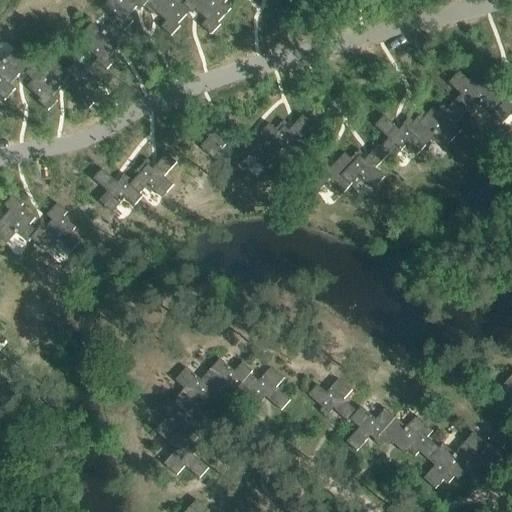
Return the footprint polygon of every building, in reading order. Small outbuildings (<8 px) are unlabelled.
[(115,19),(113,21),(123,31),(123,30),(132,21),(127,16),(136,5),(140,8),(142,5),(146,0),(107,0),(101,6),(115,19)] [(177,23),(189,10),(182,3),(185,0),(146,0),(142,5),(152,14),(155,11),(165,20),(160,26),(170,35),(180,25),(177,23)] [(224,2),(225,0),(185,0),(182,3),(189,10),(192,13),(195,10),(205,19),(201,24),(211,34),(220,24),(217,21),(230,8),(224,2)] [(131,37),(123,30),(123,31),(113,21),(103,32),(91,22),(82,32),(90,39),(84,45),(97,58),(95,60),(105,69),(106,69),(114,59),(109,55),(119,44),(122,47),(131,37)] [(22,76),(25,73),(24,72),(31,65),(14,49),(3,61),(0,57),(0,96),(3,100),(15,88),(9,83),(19,73),(22,76)] [(114,76),(106,69),(105,69),(95,60),(85,71),(74,61),(65,70),(64,71),(72,78),(66,84),(67,85),(80,97),(77,99),(87,108),(97,98),(91,93),(101,83),(104,86),(114,76)] [(24,72),(25,73),(32,79),(26,86),(39,98),(37,101),(47,110),(56,100),(51,95),(61,85),(64,88),(67,85),(66,84),(72,78),(64,71),(65,70),(55,61),(45,73),(34,62),(31,65),(24,72)] [(462,95),(457,100),(468,111),(468,112),(472,116),(483,105),(494,116),(511,97),(504,91),(500,87),(497,91),(484,78),(481,82),(474,76),(470,81),(461,71),(450,83),(462,95)] [(511,89),(509,86),(504,91),(511,97),(494,116),(503,124),(511,115),(511,89)] [(409,129),(427,146),(437,136),(448,146),(463,130),(457,124),(468,112),(468,111),(457,100),(448,110),(443,106),(437,112),(434,109),(421,122),(418,119),(414,122),(415,123),(409,129)] [(226,144),(237,153),(246,143),(242,140),(243,140),(231,130),(233,127),(223,118),(217,126),(205,116),(196,126),(209,138),(201,147),(214,158),(226,144)] [(283,121),(276,131),(275,131),(279,134),(266,149),(277,157),(284,148),(299,161),(310,147),(301,139),(313,125),(303,116),(289,132),(284,128),(287,124),(283,121)] [(418,156),(427,146),(409,129),(415,123),(414,122),(410,118),(404,125),(404,126),(400,130),(385,116),(376,126),(390,139),(382,147),(390,155),(389,155),(394,160),(407,146),(418,156)] [(266,170),(277,157),(266,149),(279,134),(275,131),(276,131),(269,125),(256,141),(251,137),(254,134),(250,131),(243,140),(242,140),(246,143),(237,153),(233,158),(243,167),(251,158),(266,170)] [(360,150),(352,159),(356,162),(343,176),(352,185),(360,177),(374,190),(386,177),(377,169),(389,155),(390,155),(382,147),(380,145),(365,161),(361,157),(364,153),(360,150)] [(340,198),(352,185),(343,176),(356,162),(352,159),(346,153),(332,168),(327,164),(330,161),(327,158),(318,167),(321,170),(308,184),(318,193),(326,185),(340,198)] [(144,172),(135,183),(131,187),(142,196),(143,195),(150,187),(164,199),(176,185),(166,177),(178,163),(168,154),(154,170),(149,166),(152,163),(149,160),(141,169),(144,172)] [(147,199),(143,195),(142,196),(131,187),(135,183),(126,175),(123,179),(126,182),(122,186),(106,173),(97,183),(112,196),(104,205),(117,217),(130,202),(139,209),(147,199)] [(30,240),(33,237),(32,237),(38,229),(30,223),(35,216),(20,205),(22,203),(11,194),(3,205),(9,210),(1,221),(0,220),(0,237),(9,244),(18,231),(30,240)] [(32,237),(33,237),(52,251),(61,239),(73,248),(81,237),(71,229),(76,222),(63,212),(67,208),(56,200),(46,213),(52,217),(44,228),(40,225),(38,229),(32,237)] [(236,397),(246,386),(242,382),(251,372),(252,373),(254,370),(244,361),(236,370),(221,357),(210,370),(219,379),(207,393),(210,396),(217,402),(231,386),(235,390),(232,394),(236,397)] [(219,379),(210,370),(202,379),(188,366),(176,379),(186,387),(174,401),(173,402),(183,411),(187,407),(197,395),(202,399),(199,402),(203,405),(210,396),(207,393),(219,379)] [(260,380),(252,373),(251,372),(242,382),(246,386),(256,395),(253,398),(263,407),(266,403),(263,400),(267,396),(283,410),(292,399),(277,387),(286,377),(273,366),(260,380)] [(511,374),(501,387),(511,396),(511,395),(511,374)] [(348,424),(350,421),(357,413),(343,401),(351,391),(338,380),(325,394),(317,387),(308,397),(322,409),(319,412),(329,421),(332,417),(328,414),(332,410),(348,424)] [(173,402),(174,401),(169,397),(160,407),(169,415),(156,429),(169,441),(178,431),(192,444),(195,440),(201,434),(185,420),(189,415),(193,418),(196,415),(187,407),(183,411),(173,402)] [(361,408),(357,413),(350,421),(359,429),(346,443),(357,452),(370,437),(375,441),(374,442),(381,448),(385,443),(386,443),(379,437),(395,419),(385,410),(376,420),(361,408)] [(419,452),(429,461),(440,449),(439,449),(427,438),(433,432),(416,417),(406,428),(395,419),(379,437),(386,443),(385,443),(389,447),(392,443),(405,455),(409,451),(415,457),(419,452)] [(473,433),(465,442),(483,459),(477,466),(482,471),(488,464),(487,463),(491,458),(496,461),(495,462),(507,472),(511,466),(511,458),(502,449),(510,440),(497,428),(484,442),(473,433)] [(178,431),(169,441),(178,448),(165,463),(178,474),(186,465),(201,477),(210,467),(194,453),(198,448),(201,451),(204,448),(195,440),(192,444),(178,431)] [(474,470),(477,466),(483,459),(465,442),(455,454),(443,444),(439,449),(440,449),(429,461),(435,466),(424,479),(436,490),(444,480),(449,484),(455,477),(459,481),(471,467),(474,470)] [(205,511),(208,510),(197,500),(185,511),(205,511)]
